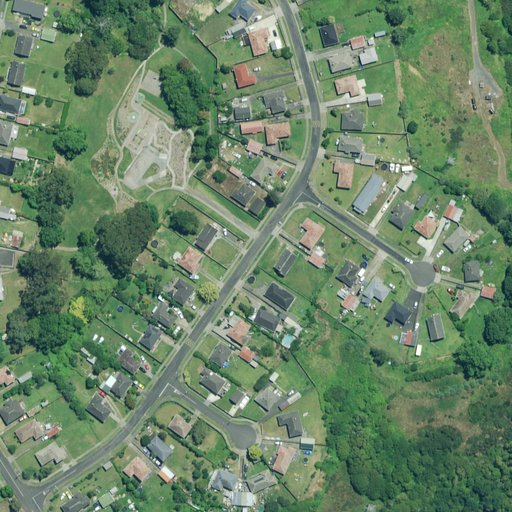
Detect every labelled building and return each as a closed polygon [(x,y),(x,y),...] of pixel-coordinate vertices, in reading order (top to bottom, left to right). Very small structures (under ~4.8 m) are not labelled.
[(230,4),(226,0),(216,9),(219,13),(230,4)] [(247,1),(246,0),(239,0),(229,14),(237,19),(240,15),(248,20),(256,9),(246,2),(247,1)] [(42,8),(22,3),(19,16),(31,19),(30,24),(38,26),(42,8)] [(339,43),(334,24),(319,28),(325,47),(339,43)] [(270,39),(267,28),(248,33),(255,56),(268,52),(265,40),(270,39)] [(56,32),(43,29),(41,39),(53,42),(56,32)] [(33,39),(19,36),(15,53),(29,56),(33,39)] [(365,46),(363,37),(350,40),(353,49),(365,46)] [(352,67),(348,53),(328,59),(332,73),(352,67)] [(26,65),(13,62),(8,82),(20,86),(26,65)] [(234,67),(234,69),(232,69),(232,72),(235,71),(239,87),(256,83),(254,76),(249,77),(245,64),(234,67)] [(361,94),(356,75),(335,81),(338,94),(350,91),(352,96),(361,94)] [(37,90),(24,87),(22,92),(36,95),(37,90)] [(286,110),(281,91),(263,96),(267,109),(272,107),(273,114),(286,110)] [(8,95),(0,93),(0,109),(20,113),(22,100),(7,97),(8,95)] [(382,104),(380,94),(367,96),(369,106),(382,104)] [(251,118),(249,106),(235,108),(236,120),(251,118)] [(363,113),(342,112),(342,129),(363,130),(363,113)] [(24,116),(19,115),(17,122),(29,125),(30,119),(24,118),(24,116)] [(12,124),(0,121),(0,143),(8,145),(12,124)] [(263,131),(262,121),(241,124),(242,134),(263,131)] [(289,123),(285,123),(266,125),(268,144),(277,143),(276,138),(290,136),(289,123)] [(338,150),(345,151),(345,153),(350,153),(350,151),(361,153),(362,139),(340,136),(338,150)] [(262,145),(250,140),(246,149),(258,154),(262,145)] [(28,151),(15,148),(13,157),(26,160),(28,151)] [(375,155),(362,154),(361,164),(374,165),(375,155)] [(10,160),(0,157),(0,170),(7,173),(10,160)] [(278,168),(264,158),(251,176),(261,183),(268,172),(273,175),(278,168)] [(354,165),(335,162),(334,172),(340,173),(338,187),(351,188),(354,165)] [(243,173),(232,166),(229,171),(240,178),(243,173)] [(417,176),(412,173),(409,178),(404,175),(397,186),(406,191),(413,180),(414,181),(417,176)] [(255,192),(243,184),(238,191),(236,189),(231,196),(246,206),(255,192)] [(457,202),(452,200),(444,216),(457,222),(463,211),(455,207),(457,202)] [(402,203),(399,207),(396,205),(392,211),(394,213),(389,220),(403,229),(415,212),(402,203)] [(10,210),(0,207),(0,217),(16,221),(17,216),(9,214),(10,210)] [(439,224),(426,216),(421,223),(419,221),(414,228),(428,239),(439,224)] [(325,229),(308,217),(302,226),(308,231),(300,242),(311,249),(325,229)] [(218,231),(207,223),(194,243),(205,250),(218,231)] [(469,236),(459,227),(444,243),(453,252),(469,236)] [(20,236),(14,235),(12,245),(18,247),(20,236)] [(204,257),(189,247),(178,263),(192,273),(204,257)] [(328,256),(317,248),(309,260),(319,268),(328,256)] [(298,258),(286,250),(273,267),(285,276),(298,258)] [(360,269),(348,260),(336,277),(351,287),(357,278),(354,276),(360,269)] [(479,280),(478,261),(464,262),(465,281),(479,280)] [(319,270),(311,264),(308,268),(316,273),(319,270)] [(383,283),(375,277),(363,294),(371,299),(374,295),(382,301),(390,290),(382,285),(383,283)] [(195,289),(179,278),(174,286),(178,289),(172,298),(183,305),(195,289)] [(294,298),(271,283),(264,294),(287,310),(294,298)] [(496,289),(483,285),(480,296),(493,299),(496,289)] [(357,300),(349,294),(341,289),(337,295),(340,296),(339,298),(344,302),(341,305),(345,308),(342,312),(347,314),(349,310),(350,309),(353,311),(359,302),(357,300)] [(475,299),(462,290),(457,297),(459,299),(450,311),(461,319),(475,299)] [(161,302),(152,316),(153,318),(152,319),(156,322),(158,320),(170,329),(177,318),(166,311),(168,307),(161,302)] [(412,312),(395,302),(385,318),(393,323),(396,318),(404,324),(412,312)] [(282,319),(259,308),(257,312),(252,310),(248,320),(275,333),(276,330),(281,333),(284,327),(279,325),(282,319)] [(290,312),(287,317),(296,322),(299,318),(290,312)] [(296,322),(287,317),(281,313),(279,317),(285,320),(282,325),(291,330),(293,327),(297,329),(293,334),(298,337),(304,327),(296,322)] [(445,338),(440,315),(426,319),(431,341),(445,338)] [(251,326),(239,319),(233,329),(231,328),(227,334),(243,345),(248,338),(245,336),(251,326)] [(162,333),(151,325),(149,324),(144,332),(145,333),(139,341),(151,349),(162,333)] [(417,334),(408,332),(405,344),(415,346),(417,334)] [(232,352),(220,344),(210,359),(222,367),(232,352)] [(99,358),(84,347),(82,351),(90,357),(88,360),(94,364),(99,358)] [(133,352),(126,347),(116,361),(134,374),(141,364),(130,357),(133,352)] [(255,354),(244,347),(238,355),(249,363),(255,354)] [(18,383),(7,366),(0,370),(0,384),(5,382),(9,389),(18,383)] [(227,382),(209,369),(200,382),(219,394),(227,382)] [(33,377),(29,371),(18,379),(21,384),(33,377)] [(279,375),(275,372),(269,379),(274,382),(279,375)] [(133,381),(121,373),(116,379),(111,376),(102,389),(108,393),(110,390),(122,397),(133,381)] [(279,379),(276,383),(281,387),(285,383),(279,379)] [(279,397),(267,388),(262,395),(259,393),(255,400),(269,411),(279,397)] [(302,397),(298,392),(279,406),(282,411),(302,397)] [(103,400),(96,394),(85,409),(104,422),(111,412),(100,404),(103,400)] [(16,400),(12,402),(10,399),(4,403),(6,406),(0,409),(0,413),(7,424),(25,413),(16,400)] [(32,409),(26,413),(30,418),(35,414),(32,409)] [(303,434),(298,411),(277,416),(280,426),(287,424),(290,437),(303,434)] [(185,420),(177,414),(168,427),(184,438),(192,427),(185,422),(185,420)] [(44,435),(35,419),(15,432),(22,443),(34,436),(36,440),(44,435)] [(60,432),(56,427),(46,434),(49,439),(60,432)] [(173,452),(157,436),(147,446),(164,461),(173,452)] [(315,439),(301,438),(300,448),(314,449),(315,439)] [(64,458),(56,443),(35,454),(42,465),(55,458),(57,462),(64,458)] [(288,450),(280,446),(277,454),(279,455),(272,469),(284,475),(296,450),(289,447),(288,450)] [(151,471),(137,457),(123,471),(130,478),(134,474),(141,481),(151,471)] [(113,465),(110,461),(103,466),(107,471),(113,465)] [(175,475),(165,466),(158,474),(167,483),(175,475)] [(237,477),(219,470),(212,487),(221,491),(223,486),(232,490),(237,477)] [(271,478),(268,470),(260,474),(261,476),(247,482),(252,493),(276,483),(274,477),(271,478)] [(84,499),(79,491),(72,495),(74,498),(61,506),(64,511),(76,511),(91,503),(87,497),(84,499)] [(242,506),(242,493),(232,492),(231,505),(242,506)] [(113,502),(107,493),(98,500),(104,508),(113,502)] [(242,493),(242,506),(252,506),(253,493),(242,493)]
